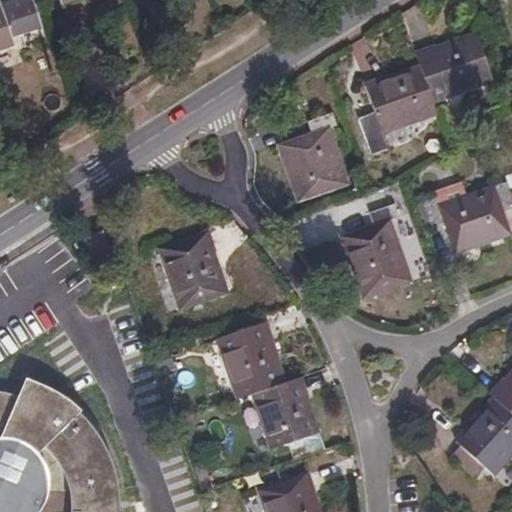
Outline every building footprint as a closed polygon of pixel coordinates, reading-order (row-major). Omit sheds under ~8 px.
[(8,0),(0,3),(0,45),(11,41),(9,36),(39,25),(29,0),(8,0)] [(77,0),(42,0),(46,12),(77,0)] [(419,62),(365,82),(383,132),(437,113),(433,100),(493,78),(476,32),(417,54),(419,62)] [(338,126),(333,112),(307,120),(311,135),(280,147),(299,200),(350,182),(332,129),(338,126)] [(511,189),(510,190),(507,180),(494,185),(504,211),(511,207),(511,189)] [(511,232),(504,211),(494,185),(440,203),(438,195),(424,200),(432,224),(446,219),(458,250),(511,232)] [(399,216),(395,203),(370,212),(374,225),(344,236),(365,296),(412,279),(390,220),(399,216)] [(111,251),(104,231),(86,237),(93,257),(111,251)] [(228,291),(207,231),(161,247),(182,307),(228,291)] [(295,457),(326,447),(303,378),(286,382),(265,322),(218,337),(238,398),(256,393),(273,446),(289,441),(295,457)] [(511,370),(492,393),(495,396),(456,439),(461,444),(453,454),(476,476),(485,466),(496,474),(511,455),(511,370)] [(65,402),(80,413),(82,411),(61,393),(27,377),(25,383),(48,392),(65,402)] [(95,432),(80,413),(65,402),(48,392),(25,383),(18,397),(0,393),(0,511),(40,511),(50,496),(50,480),(45,461),(40,452),(48,444),(66,466),(75,492),(75,510),(84,509),(84,511),(118,511),(118,490),(115,474),(95,432)] [(321,511),(307,472),(259,489),(267,511),(321,511)]
